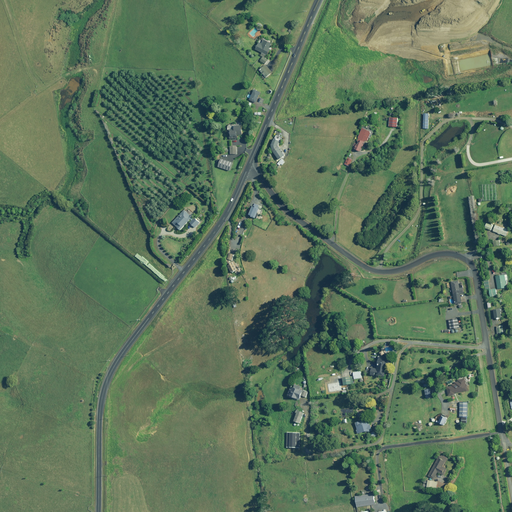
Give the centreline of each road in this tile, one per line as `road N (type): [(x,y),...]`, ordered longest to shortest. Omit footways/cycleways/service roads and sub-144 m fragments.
road 1 (residential): [(511,493),(470,263),(438,253),(396,270),(366,267),(286,210),(248,166)]
road 2 (tertiary): [(248,166),(106,381),(98,511)]
road 3 (tertiary): [(318,0),(248,166)]
